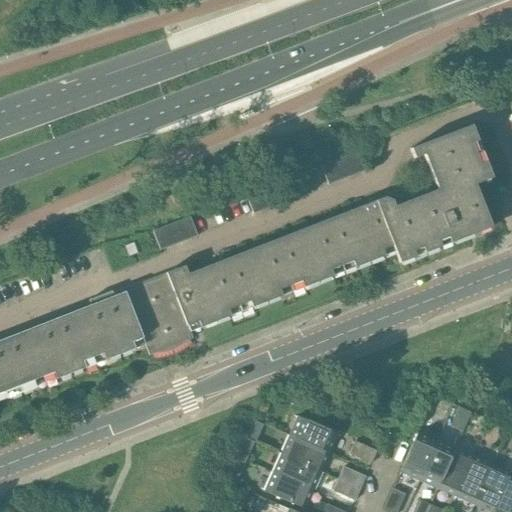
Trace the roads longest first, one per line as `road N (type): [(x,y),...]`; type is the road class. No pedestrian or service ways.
road 1 (residential): [(0,469),(511,269)]
road 2 (secondary): [(0,179),(466,0)]
road 3 (secondary): [(358,0),(0,129)]
